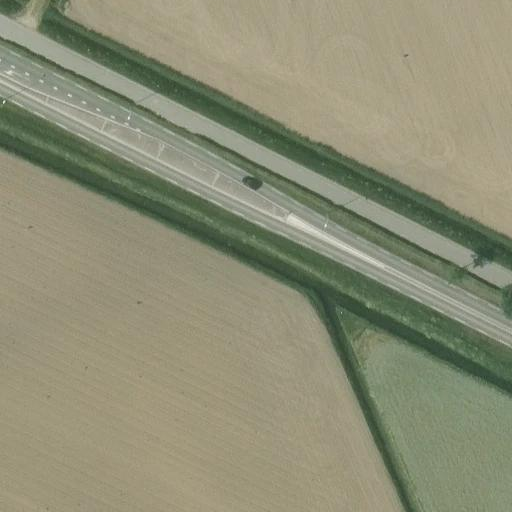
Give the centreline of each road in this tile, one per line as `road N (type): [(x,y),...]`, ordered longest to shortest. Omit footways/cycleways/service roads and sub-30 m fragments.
road 1 (unclassified): [(511,285),(0,27)]
road 2 (primary): [(385,269),(375,254),(227,170),(0,54)]
road 3 (primary): [(0,90),(364,268),(385,269)]
road 4 (primary): [(511,333),(385,269)]
